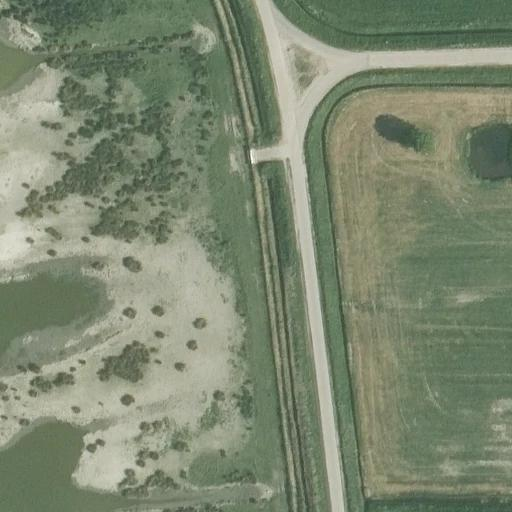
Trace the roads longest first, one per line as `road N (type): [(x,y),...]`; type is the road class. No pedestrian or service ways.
road 1 (unclassified): [(337,511),(290,127)]
road 2 (unclassified): [(352,60),(511,57)]
road 3 (unclassified): [(263,9),(290,127)]
